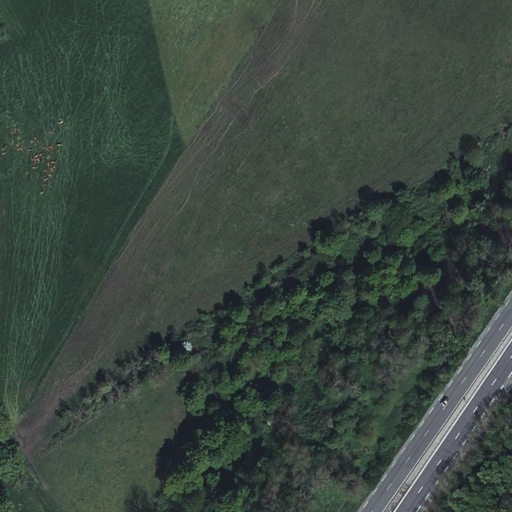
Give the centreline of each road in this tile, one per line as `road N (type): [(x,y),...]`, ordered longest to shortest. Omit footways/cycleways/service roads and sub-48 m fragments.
road 1 (secondary): [(511,305),(369,511)]
road 2 (secondary): [(405,511),(511,354)]
